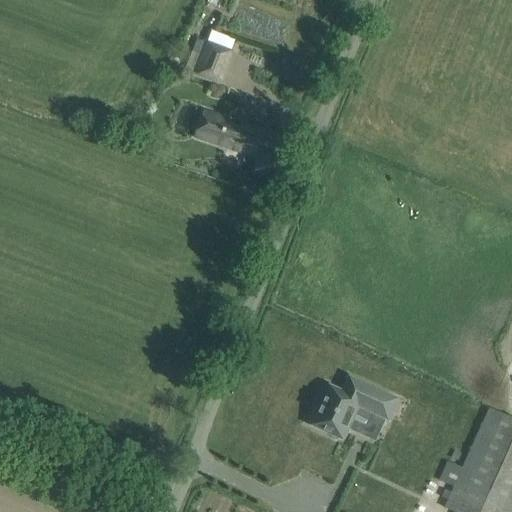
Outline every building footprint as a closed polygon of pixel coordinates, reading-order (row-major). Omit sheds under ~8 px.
[(185,70),(218,83),(230,52),(204,42),(200,53),(192,50),(185,70)] [(286,56),(279,77),(291,81),(298,60),(286,56)] [(196,134),(259,157),(254,171),(273,178),(287,138),(253,126),(252,128),(241,124),(240,127),(229,123),(231,118),(205,109),(196,134)] [(313,424),(312,426),(343,442),(356,416),(384,429),(387,422),(388,423),(399,403),(351,379),(344,394),(331,387),(321,407),(318,406),(309,422),(313,424)] [(454,487),(445,507),(456,511),(511,511),(511,418),(489,408),(461,468),(447,461),(439,480),(454,487)]
